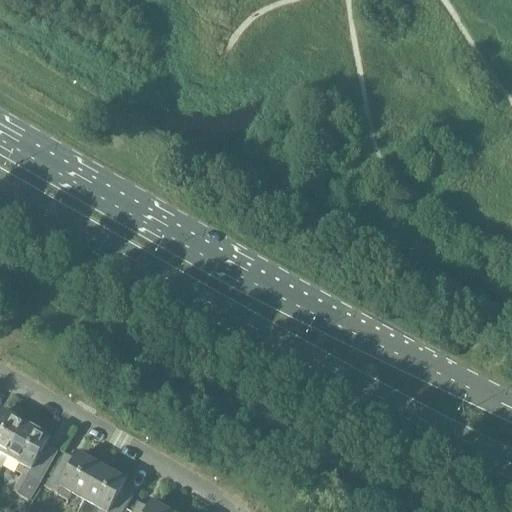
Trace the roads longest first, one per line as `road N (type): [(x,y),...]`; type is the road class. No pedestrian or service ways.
road 1 (trunk): [(0,184),(511,464)]
road 2 (trunk): [(511,407),(234,273),(0,140)]
road 3 (residential): [(0,372),(242,511)]
